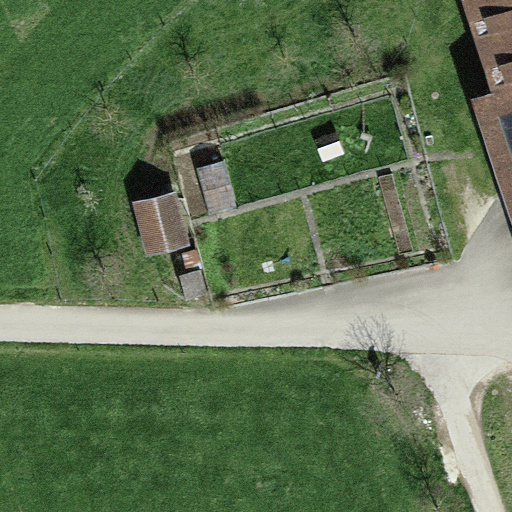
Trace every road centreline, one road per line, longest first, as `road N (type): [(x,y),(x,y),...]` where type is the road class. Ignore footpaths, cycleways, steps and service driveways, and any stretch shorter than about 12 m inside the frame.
road 1 (track): [(0,337),(511,336)]
road 2 (track): [(438,335),(492,511)]
